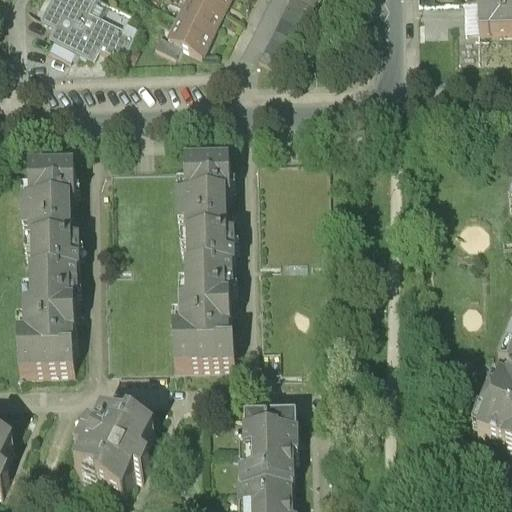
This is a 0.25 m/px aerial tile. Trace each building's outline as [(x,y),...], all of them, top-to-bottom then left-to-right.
[(25,0),(0,0),(0,41),(12,48),(22,25),(23,23),(23,21),(23,19),(22,17),(20,15),(19,14),(25,0)] [(127,14),(98,0),(87,0),(67,40),(105,58),(127,14)] [(134,0),(98,0),(127,14),(134,0)] [(204,0),(201,7),(217,15),(249,31),(258,15),(261,15),(263,13),(269,0),(204,0)] [(355,0),(326,0),(267,120),(290,131),(355,0)] [(511,2),(483,3),(484,35),(511,34),(511,2)] [(217,15),(205,40),(241,57),(254,33),(249,31),(217,15)] [(511,34),(484,35),(484,65),(511,64),(511,34)] [(105,58),(67,40),(49,78),(64,86),(58,100),(101,121),(107,109),(119,114),(134,114),(145,91),(135,86),(132,91),(97,75),(105,58)] [(233,75),(241,57),(205,40),(196,57),(233,75)] [(0,69),(1,70),(12,48),(0,41),(0,69)] [(196,57),(185,79),(222,97),(233,75),(196,57)] [(484,74),(485,96),(511,95),(511,64),(484,65),(484,74)] [(185,79),(174,101),(190,109),(211,119),(222,97),(185,79)] [(190,109),(174,101),(167,97),(162,109),(184,120),(190,109)] [(186,286),(194,286),(196,333),(243,332),(242,296),(235,297),(234,274),(234,256),(238,257),(238,223),(192,223),(193,257),(185,258),(186,286)] [(36,290),(37,338),(86,337),(85,300),(76,301),(76,282),(76,260),(81,260),(81,226),(35,227),(35,261),(27,261),(28,290),(36,290)] [(181,390),(182,431),(242,429),(241,390),(245,390),(245,375),(243,332),(196,333),(192,334),(193,363),(187,363),(188,390),(181,390)] [(24,395),(26,436),(85,434),(84,394),(88,394),(88,381),(86,337),(39,338),(36,339),(37,368),(31,368),(31,395),(24,395)] [(511,411),(503,434),(511,437),(511,411)] [(511,511),(511,447),(511,449),(505,447),(499,462),(495,461),(486,481),(490,482),(483,501),(509,511),(511,511)] [(156,511),(165,496),(136,482),(134,485),(112,475),(104,492),(99,489),(87,511),(156,511)] [(248,505),(247,511),(306,511),(306,499),(306,478),(253,478),(253,505),(248,505)] [(0,511),(23,511),(25,509),(0,496),(0,511)]
